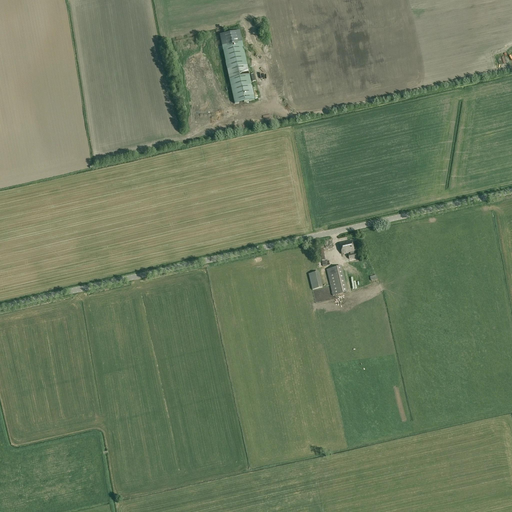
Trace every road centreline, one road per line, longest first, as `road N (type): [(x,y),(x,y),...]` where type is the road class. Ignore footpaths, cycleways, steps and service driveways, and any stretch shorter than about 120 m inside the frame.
road 1 (tertiary): [(0,309),(511,193)]
road 2 (unknown): [(511,67),(274,120)]
